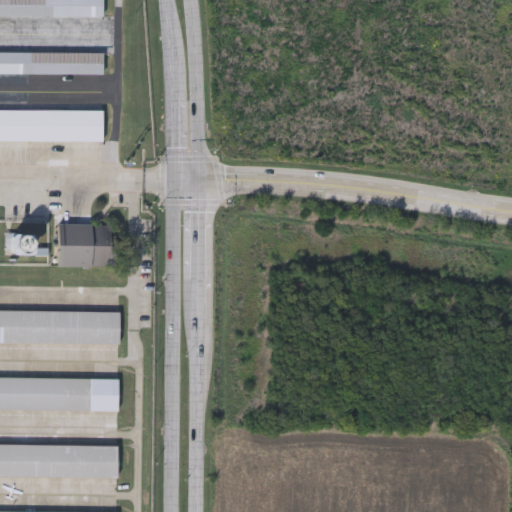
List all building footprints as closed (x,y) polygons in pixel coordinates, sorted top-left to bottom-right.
[(0,0),(101,0),(101,15),(0,15),(0,0)] [(0,73),(0,51),(101,51),(101,73),(0,73)] [(100,140),(0,140),(0,109),(100,109),(100,140)] [(109,266),(55,266),(55,224),(109,224),(109,266)] [(0,341),(0,309),(116,311),(116,342),(0,341)] [(0,376),(115,378),(115,409),(0,408),(0,376)] [(0,443),(115,444),(115,476),(0,475),(0,443)]
